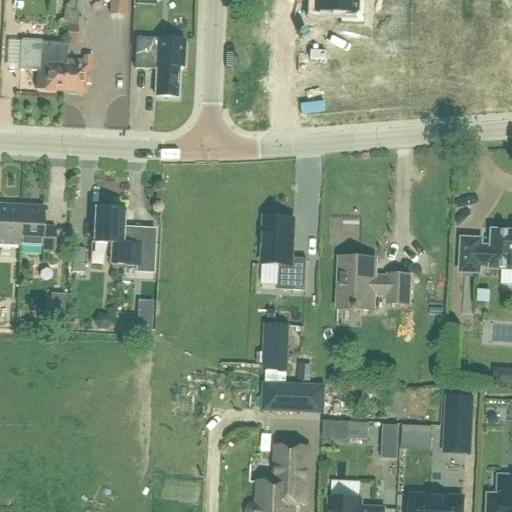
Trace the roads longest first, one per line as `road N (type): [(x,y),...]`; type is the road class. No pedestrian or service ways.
road 1 (unclassified): [(511,129),(277,147)]
road 2 (unclassified): [(210,149),(0,142)]
road 3 (unclassified): [(210,149),(216,0)]
road 4 (unclassified): [(283,0),(277,147)]
